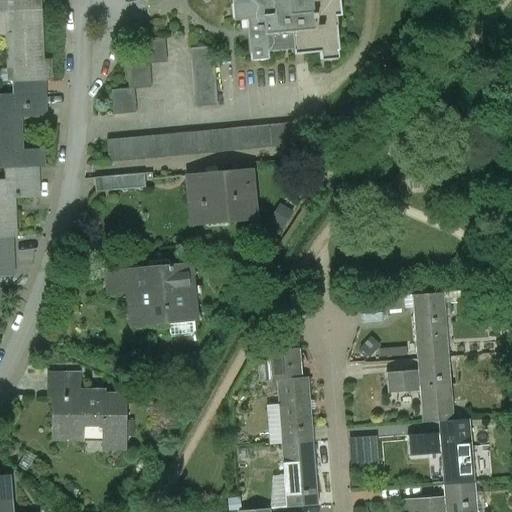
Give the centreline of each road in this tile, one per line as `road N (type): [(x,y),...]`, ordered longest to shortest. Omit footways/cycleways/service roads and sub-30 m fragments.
road 1 (residential): [(0,386),(22,343),(75,173),(79,90),(101,27)]
road 2 (residential): [(344,511),(330,331)]
